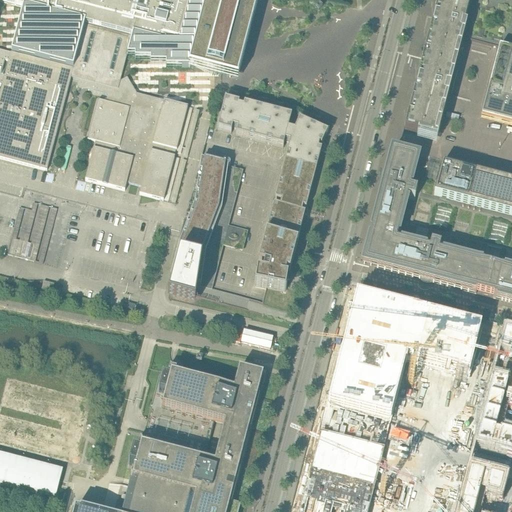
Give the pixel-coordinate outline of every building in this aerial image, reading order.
[(0,0),(0,159),(47,171),(71,78),(78,80),(76,88),(82,90),(107,96),(105,103),(98,101),(87,140),(95,142),(85,181),(125,191),(127,184),(141,187),(139,195),(163,201),(175,158),(174,158),(176,151),(188,108),(137,94),(127,78),(120,82),(127,56),(134,56),(134,60),(150,60),(150,64),(165,64),(165,68),(188,68),(188,69),(237,81),(243,60),(259,1),(255,0),(205,0),(204,5),(191,1),(191,0),(0,0)] [(437,0),(430,31),(460,39),(499,49),(511,0),(437,0)] [(500,49),(511,52),(511,0),(499,49),(500,49)] [(430,31),(404,131),(434,139),(460,39),(430,31)] [(511,52),(500,49),(499,49),(480,119),(511,127),(511,52)] [(285,142),(287,143),(290,130),(288,130),(291,117),(241,104),(239,103),(238,104),(225,100),(217,130),(231,134),(232,128),(237,130),(236,136),(283,148),(285,142)] [(290,143),(282,172),(313,181),(320,153),(322,148),(322,146),(321,146),(327,133),(299,120),(294,131),(290,130),(287,143),(290,143)] [(500,269),(484,265),(484,264),(439,252),(441,246),(431,243),(429,250),(396,241),(407,198),(414,200),(417,190),(410,189),(410,187),(418,158),(407,155),(392,151),(383,186),(383,187),(382,187),(382,188),(363,264),(425,281),(426,281),(427,281),(432,283),(476,294),(493,298),(493,297),(494,298),(501,270),(500,269)] [(221,211),(228,168),(228,167),(225,166),(204,160),(201,160),(200,162),(194,204),(190,215),(188,221),(193,222),(194,222),(188,242),(185,241),(183,241),(181,240),(179,245),(170,278),(173,279),(169,292),(167,300),(194,307),(196,298),(196,297),(197,292),(197,288),(198,285),(200,286),(205,252),(221,211)] [(434,195),(511,215),(511,183),(441,165),(434,195)] [(273,207),(265,236),(297,244),(303,220),(306,209),(306,208),(313,181),(282,172),(274,202),(281,203),(279,208),(273,207)] [(30,211),(18,208),(7,256),(43,264),(57,210),(32,204),(30,211)] [(188,242),(194,222),(193,222),(188,221),(184,220),(179,240),(181,240),(183,241),(185,241),(188,242)] [(257,273),(256,277),(254,287),(265,289),(285,292),(285,289),(287,278),(288,278),(288,276),(289,273),(297,244),(265,236),(258,266),(264,267),(262,274),(257,273)] [(511,271),(503,269),(500,269),(501,270),(494,298),(493,297),(493,298),(502,301),(502,300),(511,302),(511,271)] [(41,289),(52,292),(54,284),(43,282),(41,289)] [(459,511),(470,472),(471,472),(472,469),(463,467),(443,462),(447,446),(476,453),(477,447),(477,446),(490,396),(497,368),(501,353),(501,352),(506,335),(482,329),(372,301),(355,296),(337,369),(343,371),(333,408),(323,447),(323,448),(316,447),(299,511),(459,511)] [(490,396),(477,446),(477,447),(500,452),(510,455),(511,445),(511,336),(506,335),(501,352),(501,353),(497,368),(511,371),(511,387),(493,383),(490,396)] [(237,511),(239,507),(231,505),(231,504),(232,503),(240,472),(238,472),(248,431),(250,432),(259,398),(262,385),(263,381),(264,378),(265,375),(258,374),(249,371),(249,373),(248,373),(239,370),(233,391),(231,391),(223,389),(180,377),(173,376),(160,372),(148,420),(144,433),(140,450),(134,449),(134,448),(133,448),(128,466),(129,466),(129,465),(136,467),(132,480),(131,484),(130,488),(126,505),(123,511),(86,511),(81,511),(80,511),(75,510),(74,511),(237,511)] [(0,442),(78,460),(91,398),(10,381),(5,406),(63,419),(61,429),(0,415),(0,442)] [(63,471),(0,454),(0,482),(56,497),(63,471)] [(494,511),(498,498),(503,481),(471,472),(470,472),(459,511),(494,511)]
